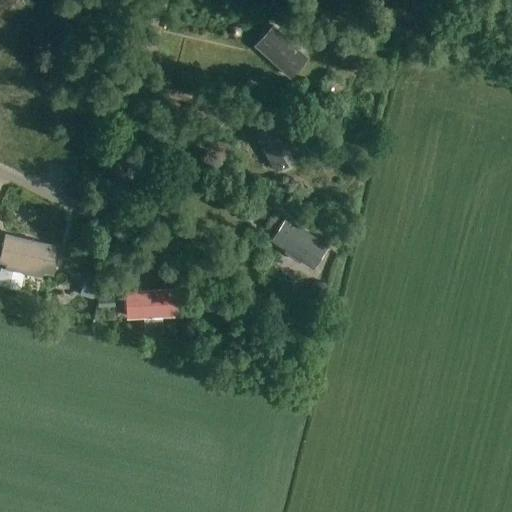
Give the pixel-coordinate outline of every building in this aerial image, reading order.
[(291,76),(307,57),(274,26),(256,45),(291,76)] [(277,166),(297,154),(282,127),(262,138),(277,166)] [(314,266),(327,245),(287,218),(273,240),(314,266)] [(0,257),(0,260),(7,262),(6,268),(0,267),(0,285),(19,289),(23,272),(42,276),(43,270),(54,272),(59,247),(5,235),(0,257)] [(128,291),(129,316),(175,314),(173,289),(128,291)]
